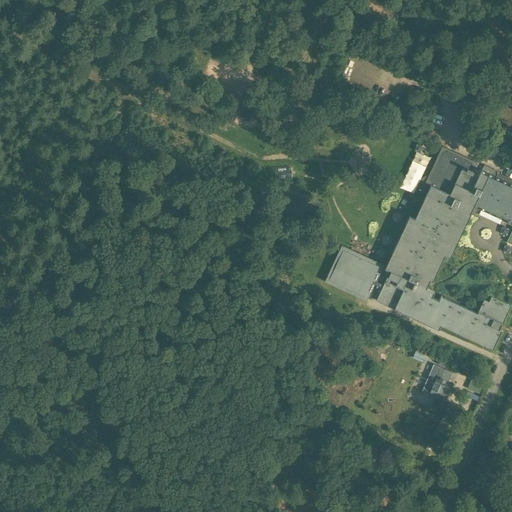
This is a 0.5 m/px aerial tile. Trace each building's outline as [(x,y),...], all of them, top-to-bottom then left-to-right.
[(236,91),(236,62),(206,61),(206,82),(222,82),(222,91),(236,91)] [(229,118),(234,121),(240,109),(243,111),(240,117),(248,121),(254,109),(237,101),(229,118)] [(497,116),(509,129),(511,126),(511,107),(510,109),(507,107),(497,116)] [(343,248),(327,281),(365,298),(369,289),(379,294),(376,300),(438,330),(440,325),(493,349),(502,330),(500,329),(511,305),(491,296),(487,305),(482,303),(477,313),(441,295),(439,300),(432,297),(434,292),(426,288),(430,280),(432,282),(444,256),(449,258),(475,204),(510,221),(508,223),(511,225),(511,230),(508,240),(511,241),(511,178),(498,172),(495,178),(474,168),(477,162),(442,146),(428,175),(424,176),(422,178),(420,180),(419,182),(419,186),(420,189),(421,191),(426,194),(414,219),(409,216),(385,268),(343,248)] [(280,178),(291,177),(290,168),(279,169),(280,178)] [(423,360),(427,351),(417,348),(414,357),(423,360)] [(443,360),(437,357),(435,363),(441,366),(443,360)] [(433,365),(423,390),(446,400),(453,383),(449,382),(453,374),(433,365)] [(439,423),(428,417),(421,430),(432,436),(439,423)]
